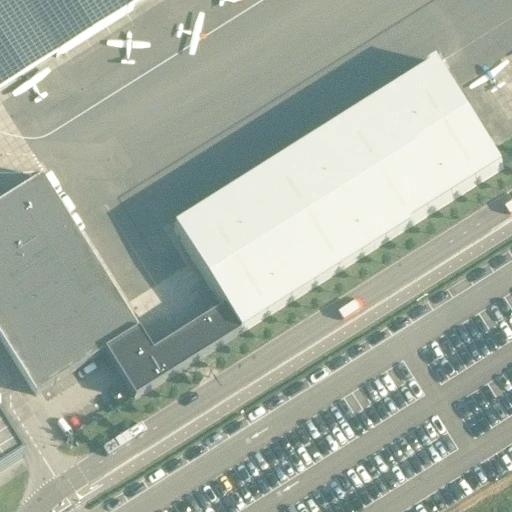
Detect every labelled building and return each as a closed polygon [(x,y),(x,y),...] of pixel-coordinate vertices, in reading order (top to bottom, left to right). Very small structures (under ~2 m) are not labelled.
[(0,0),(0,93),(148,0),(0,0)] [(511,17),(455,54),(511,145),(511,17)] [(239,336),(503,170),(491,151),(438,65),(173,231),(223,310),(152,355),(138,333),(103,354),(113,369),(133,402),(239,336)] [(137,332),(41,179),(0,204),(0,341),(35,397),(137,332)] [(0,474),(22,460),(0,425),(0,474)]
